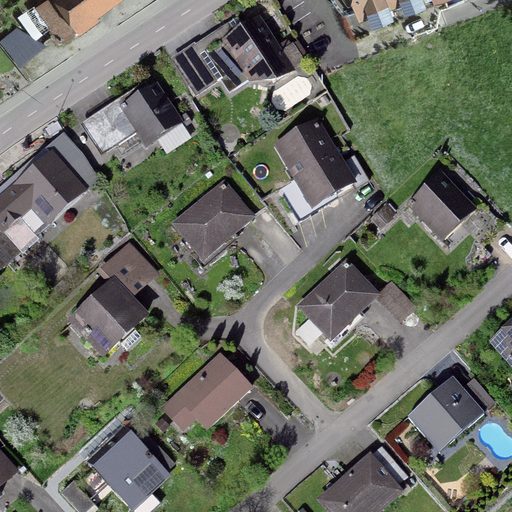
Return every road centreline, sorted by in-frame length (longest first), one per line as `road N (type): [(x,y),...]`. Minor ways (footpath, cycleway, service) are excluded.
road 1 (residential): [(511,281),(251,511)]
road 2 (tertiary): [(200,2),(0,135)]
